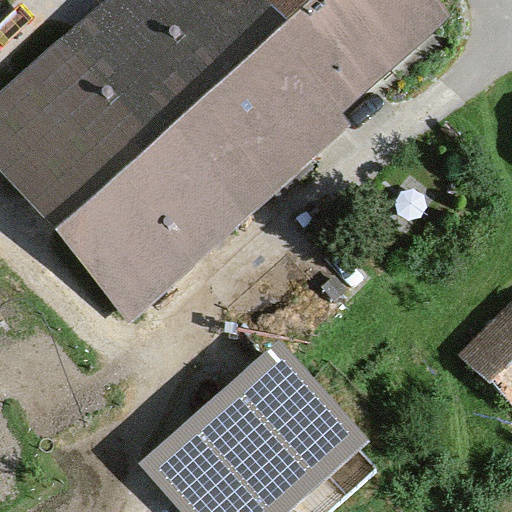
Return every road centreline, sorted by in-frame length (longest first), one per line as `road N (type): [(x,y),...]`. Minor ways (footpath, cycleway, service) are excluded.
road 1 (track): [(0,223),(111,340),(140,349),(173,335),(289,222),(433,109)]
road 2 (track): [(0,68),(69,0),(492,0),(511,22)]
